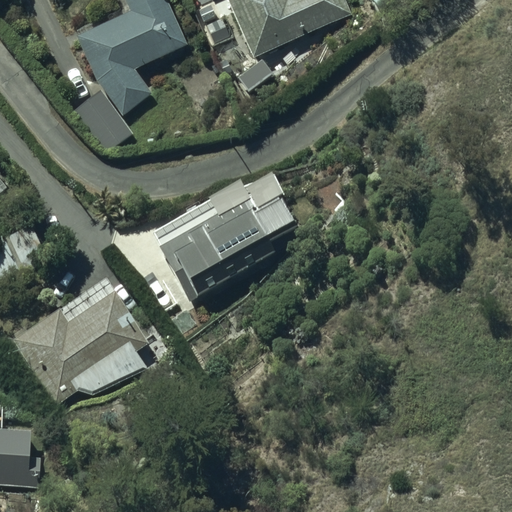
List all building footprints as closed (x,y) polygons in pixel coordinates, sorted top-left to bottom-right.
[(165,0),(122,0),(129,13),(74,38),(92,83),(100,94),(70,111),(105,159),(133,140),(123,122),(151,95),(137,74),(185,49),(165,0)] [(290,0),(226,0),(255,68),(353,27),(341,0),(295,0),(291,2),(290,0)] [(151,241),(187,305),(304,239),(277,190),(255,202),(247,188),(151,241)] [(0,301),(51,274),(29,231),(0,246),(0,301)] [(107,290),(18,344),(58,411),(79,399),(96,401),(140,375),(128,355),(142,346),(107,290)] [(0,478),(42,481),(44,455),(30,454),(32,424),(3,422),(5,389),(0,388),(0,478)]
